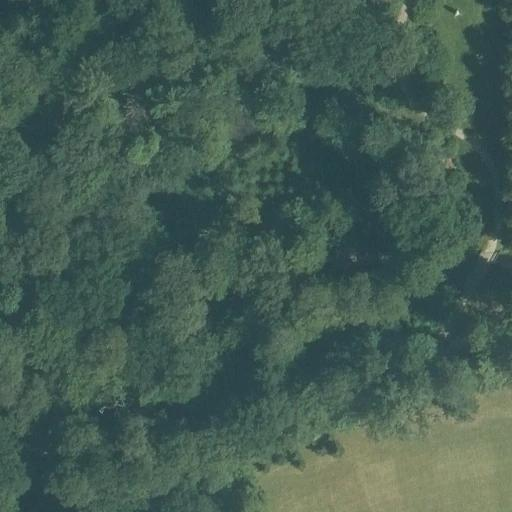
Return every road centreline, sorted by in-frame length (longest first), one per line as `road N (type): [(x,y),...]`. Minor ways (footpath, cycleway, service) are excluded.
road 1 (track): [(434,121),(390,113),(317,79),(284,75),(216,87),(160,66),(0,96)]
road 2 (track): [(429,358),(488,254),(499,192),(495,172),(472,143),(412,104),(378,68),(404,0)]
road 3 (track): [(154,458),(429,358)]
road 4 (track): [(0,454),(154,458)]
road 5 (track): [(12,511),(154,458)]
